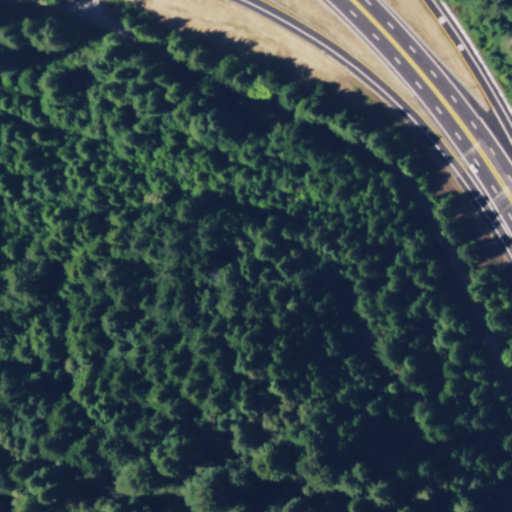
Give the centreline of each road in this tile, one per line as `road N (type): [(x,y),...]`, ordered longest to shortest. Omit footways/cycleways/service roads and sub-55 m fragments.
road 1 (trunk): [(229,0),(335,60),(370,92),(511,259)]
road 2 (trunk): [(511,196),(438,91),(355,0)]
road 3 (trunk): [(511,134),(424,0)]
